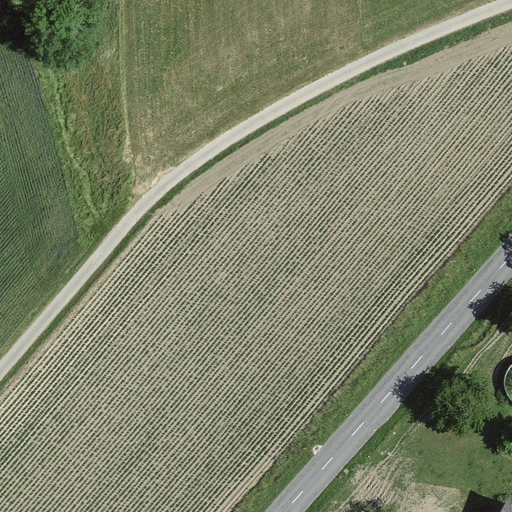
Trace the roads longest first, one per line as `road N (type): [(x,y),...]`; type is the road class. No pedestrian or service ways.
road 1 (track): [(0,364),(133,208),(218,138),(316,82),(504,0)]
road 2 (secondary): [(511,248),(280,511)]
